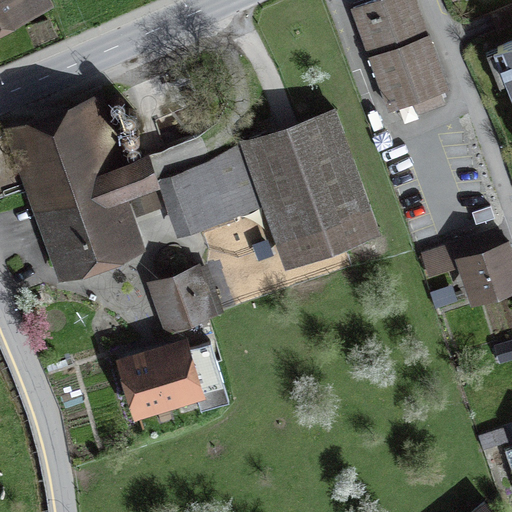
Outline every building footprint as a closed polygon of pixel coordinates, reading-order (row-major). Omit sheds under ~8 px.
[(0,0),(0,26),(54,2),(52,0),(0,0)] [(353,0),(390,101),(447,81),(417,0),(353,0)] [(511,37),(494,44),(511,92),(511,37)] [(123,149),(100,86),(9,119),(63,265),(141,237),(123,187),(166,171),(153,138),(123,149)] [(380,225),(337,96),(243,131),(215,151),(175,162),(195,219),(267,196),(287,258),(380,225)] [(511,282),(511,233),(511,231),(503,234),(498,218),(423,240),(430,262),(461,253),(474,294),(511,282)] [(202,251),(151,267),(168,319),(219,302),(202,251)] [(209,389),(191,326),(118,347),(137,410),(209,389)] [(502,418),(476,425),(481,442),(507,435),(502,418)] [(494,511),(485,501),(471,511),(494,511)]
